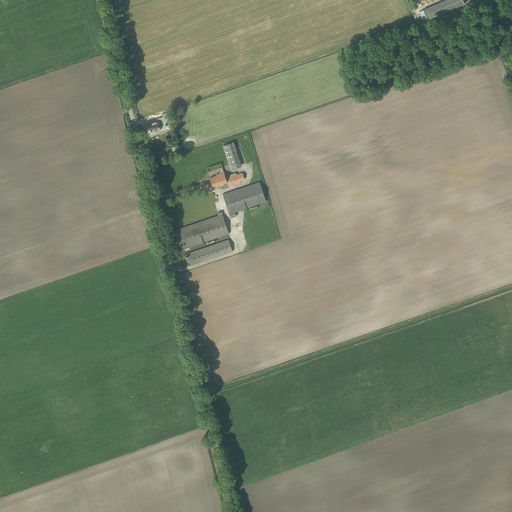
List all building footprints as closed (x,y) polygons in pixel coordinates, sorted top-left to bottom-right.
[(462,0),(444,0),(422,10),(427,19),(464,3),(462,0)] [(170,122),(167,112),(162,113),(163,117),(157,118),(158,119),(149,122),(151,131),(161,129),(159,122),(164,120),(164,123),(170,122)] [(231,170),(241,166),(239,159),(233,141),(222,145),(231,170)] [(216,175),(209,178),(212,187),(219,185),(220,186),(227,183),(229,186),(240,183),(239,181),(240,181),(244,179),(242,172),(236,174),(236,173),(234,173),(227,175),(228,177),(226,178),(224,172),(222,167),(218,168),(220,173),(216,174),(216,175)] [(261,186),(259,181),(222,194),(230,218),(236,216),(235,212),(266,202),(265,198),(267,198),(262,185),(261,186)] [(181,250),(229,234),(221,211),(217,212),(218,215),(174,230),(181,250)] [(191,266),(233,252),(228,239),(186,254),(191,266)]
